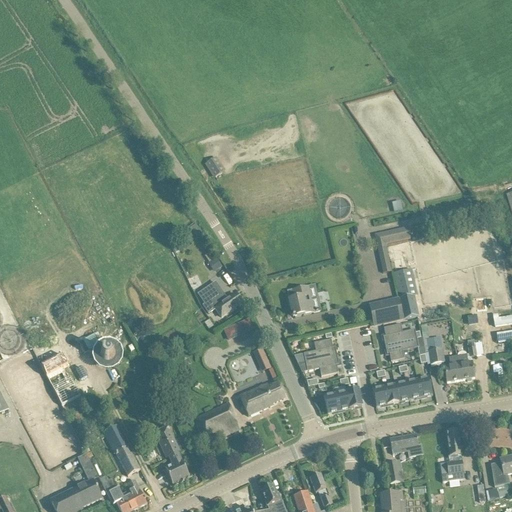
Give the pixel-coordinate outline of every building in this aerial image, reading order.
[(392,273),(386,247),(386,245),(410,240),(408,228),(375,235),(383,275),(392,273)] [(394,274),(399,299),(404,320),(419,317),(415,297),(418,296),(412,269),(394,274)] [(215,283),(197,296),(204,306),(202,307),(208,316),(215,311),(221,319),(222,318),(222,317),(234,310),(242,304),(236,295),(228,301),(215,283)] [(287,293),(289,301),(293,318),(316,312),(310,287),(287,293)] [(404,320),(399,299),(369,306),(374,328),(404,321),(404,320)] [(477,317),(468,319),(469,325),(478,324),(477,317)] [(417,339),(415,333),(415,331),(403,333),(401,325),(384,329),(385,337),(383,338),(385,346),(417,339)] [(511,332),(497,335),(498,344),(511,342),(511,332)] [(441,338),(423,341),(425,348),(428,365),(431,365),(431,366),(432,369),(438,367),(439,372),(446,372),(445,368),(444,363),(445,363),(443,349),(441,338)] [(419,348),(417,339),(385,346),(387,355),(389,355),(391,363),(404,360),(402,352),(419,348)] [(303,355),(294,357),(297,366),(305,364),(337,357),(335,348),(333,349),(331,341),(314,344),(316,352),(303,355)] [(100,354),(99,357),(99,359),(100,362),(102,364),(104,366),(106,367),(109,367),(112,366),(114,365),(116,363),(117,361),(117,358),(117,356),(116,353),(114,351),(112,350),(109,349),(107,349),(104,350),(102,352),(100,354)] [(476,349),(469,350),(470,354),(471,358),(472,358),(477,357),(476,349)] [(458,355),(458,356),(461,382),(467,381),(468,383),(472,382),(472,381),(475,380),(473,365),(468,366),(466,355),(465,354),(463,353),(459,353),(458,355)] [(63,355),(41,366),(61,406),(80,396),(70,377),(68,378),(63,368),(68,366),(63,355)] [(461,382),(458,356),(456,356),(457,359),(449,360),(450,368),(445,368),(446,372),(447,384),(461,382)] [(305,364),(297,366),(301,374),(307,373),(319,370),(321,378),(338,374),(337,366),(339,366),(337,357),(305,364)] [(421,399),(433,397),(429,379),(417,381),(421,399)] [(318,386),(317,380),(307,382),(308,388),(318,386)] [(406,384),(410,401),(421,399),(417,381),(406,384)] [(267,386),(250,393),(240,397),(248,417),(273,406),(273,405),(285,400),(278,384),(268,388),(267,386)] [(399,404),(410,401),(406,384),(395,386),(399,404)] [(388,406),(399,404),(395,386),(384,389),(388,406)] [(376,409),(388,406),(384,389),(372,391),(376,409)] [(362,408),(358,391),(346,393),(350,411),(362,408)] [(0,415),(9,410),(0,392),(0,415)] [(346,393),(335,396),(339,413),(350,411),(346,393)] [(335,396),(324,398),(327,416),(339,413),(335,396)] [(193,420),(199,434),(204,432),(207,438),(214,435),(218,441),(239,431),(228,403),(193,420)] [(167,426),(154,432),(160,445),(164,454),(163,454),(166,460),(169,459),(172,466),(165,470),(173,486),(189,478),(178,454),(180,453),(178,448),(174,439),(172,435),(167,426)] [(117,427),(104,433),(127,478),(140,471),(117,427)] [(464,481),(458,433),(458,432),(446,434),(449,458),(448,458),(449,464),(446,465),(447,476),(441,477),(442,483),(464,481)] [(392,452),(399,451),(400,455),(407,453),(408,459),(423,456),(421,446),(418,447),(416,436),(390,441),(392,452)] [(102,500),(93,481),(99,478),(87,455),(77,459),(89,483),(50,501),(55,511),(78,511),(83,510),(83,509),(102,500)] [(495,488),(510,485),(507,476),(511,474),(511,456),(500,460),(501,463),(491,466),(493,475),(492,476),(495,488)] [(400,484),(396,463),(386,465),(390,485),(400,484)] [(309,480),(313,489),(315,495),(318,494),(324,509),(333,506),(321,476),(309,480)] [(119,489),(113,479),(108,482),(106,477),(100,480),(107,495),(119,489)] [(135,482),(126,486),(129,492),(122,495),(119,489),(107,495),(113,506),(116,504),(120,511),(133,511),(147,505),(145,501),(146,501),(145,500),(135,482)] [(276,495),(273,487),(261,492),(269,511),(264,511),(285,511),(278,494),(276,495)] [(313,511),(312,507),(307,492),(297,495),(302,511),(313,511)] [(400,494),(391,495),(381,496),(382,511),(398,511),(398,501),(401,501),(400,494)] [(12,511),(5,497),(0,499),(0,504),(3,511),(12,511)]
